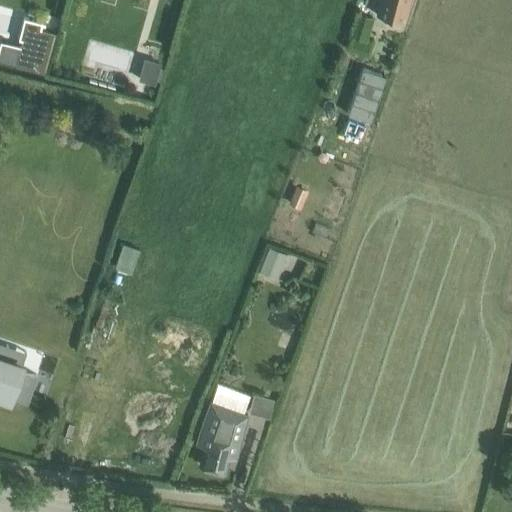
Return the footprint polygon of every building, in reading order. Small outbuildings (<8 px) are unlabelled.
[(409,0),(379,0),(376,13),(404,20),(409,0)] [(364,39),(372,16),(356,11),(349,33),(353,34),(364,39)] [(23,39),(16,66),(46,74),(56,32),(42,29),(43,23),(25,18),(20,38),(23,39)] [(371,59),(348,53),(331,98),(354,104),(371,59)] [(130,77),(152,83),(158,61),(135,55),(130,77)] [(278,278),(288,253),(270,246),(260,270),(278,278)] [(0,324),(2,325),(0,329),(0,338),(65,360),(79,317),(0,290),(0,324)] [(0,402),(8,405),(10,396),(27,402),(37,375),(20,369),(0,362),(0,402)] [(248,411),(210,398),(200,429),(207,432),(199,463),(225,470),(229,454),(236,456),(248,411)]
